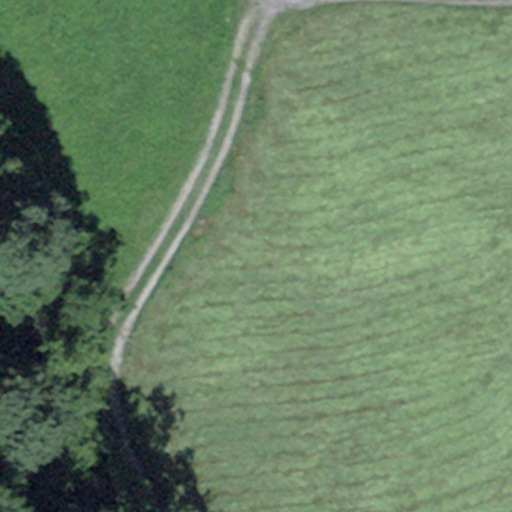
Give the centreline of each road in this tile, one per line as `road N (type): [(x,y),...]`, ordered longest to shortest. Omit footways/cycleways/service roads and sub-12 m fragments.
road 1 (track): [(106,339),(238,134),(252,44),(363,5),(511,1)]
road 2 (track): [(135,511),(106,339)]
